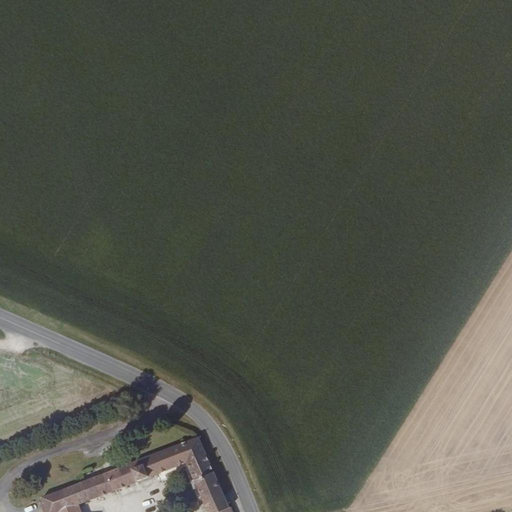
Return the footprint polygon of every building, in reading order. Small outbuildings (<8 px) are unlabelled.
[(223,492),(199,438),(143,459),(150,478),(160,475),(188,464),(203,501),(223,492)] [(150,478),(143,459),(42,498),(47,511),(61,511),(77,506),(150,478)] [(169,489),(165,489),(164,491),(163,492),(162,494),(163,496),(166,499),(168,499),(169,499),(171,498),(173,495),(173,494),(172,491),(171,490),(169,489)] [(228,503),(223,492),(203,501),(208,511),(228,503)] [(231,511),(228,503),(208,511),(207,511),(231,511)]
